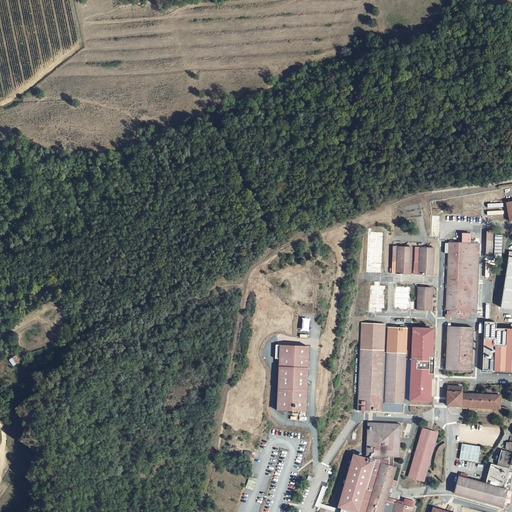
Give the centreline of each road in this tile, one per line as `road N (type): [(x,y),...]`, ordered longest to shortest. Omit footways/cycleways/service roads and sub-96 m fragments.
road 1 (unknown): [(485,231),(474,384),(439,381)]
road 2 (unknown): [(456,413),(453,461),(460,473),(489,467),(511,425)]
road 3 (unknown): [(450,497),(400,489),(417,415)]
